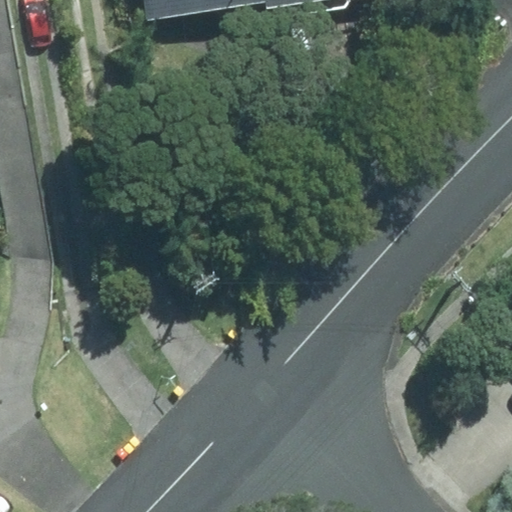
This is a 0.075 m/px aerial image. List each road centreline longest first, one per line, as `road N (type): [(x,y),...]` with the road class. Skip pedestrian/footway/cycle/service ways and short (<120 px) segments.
road 1 (unknown): [(122,511),(31,0)]
road 2 (residential): [(269,386),(511,119)]
road 3 (residential): [(141,511),(269,386)]
road 4 (residential): [(269,386),(384,511)]
